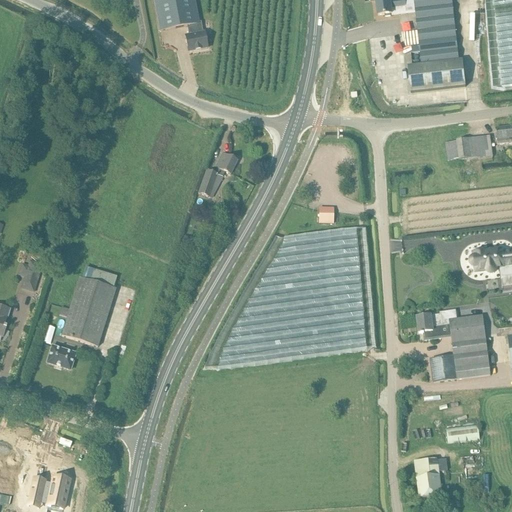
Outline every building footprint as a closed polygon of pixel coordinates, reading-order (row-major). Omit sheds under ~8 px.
[(203,33),(202,33),(200,23),(199,23),(194,0),(152,0),(159,32),(186,27),(188,36),(185,37),(188,52),(206,49),(203,33)] [(375,0),(377,16),(385,15),(385,17),(390,16),(390,15),(392,14),(392,10),(406,8),(406,7),(414,6),(421,66),(408,68),(411,94),(465,87),(462,61),(459,61),(452,0),(375,0)] [(511,143),(511,126),(496,129),(498,145),(511,143)] [(456,142),(445,144),(447,161),(458,160),(458,161),(470,159),(470,161),(493,158),(490,137),(456,141),(456,142)] [(211,199),(225,172),(230,175),(237,161),(222,153),(215,167),(218,169),(215,174),(206,171),(198,195),(211,199)] [(333,224),(333,212),(319,212),(319,224),(333,224)] [(470,262),(470,263),(470,264),(471,265),(471,266),(472,266),(472,267),(473,267),(474,267),(475,267),(476,272),(486,270),(486,271),(487,272),(487,273),(488,273),(489,274),(490,274),(491,274),(492,274),(493,274),(494,273),(495,273),(495,272),(495,271),(496,270),(496,269),(503,268),(503,270),(504,278),(511,277),(511,276),(511,252),(502,253),(501,250),(488,252),(488,251),(474,253),(474,258),(473,258),(473,259),(472,259),(471,260),(471,261),(470,261),(470,262)] [(33,294),(42,265),(29,261),(27,266),(22,264),(18,276),(24,278),(20,290),(33,294)] [(113,289),(117,277),(85,268),(82,279),(79,278),(69,310),(61,308),(59,316),(66,318),(61,336),(98,348),(116,289),(113,289)] [(0,335),(2,336),(5,326),(3,326),(8,309),(0,306),(0,335)] [(424,341),(441,339),(452,338),(454,357),(430,360),(433,383),(490,376),(483,316),(481,317),(481,313),(473,314),(473,318),(462,319),(461,312),(417,318),(419,334),(422,333),(422,335),(423,334),(424,341)] [(52,347),(47,363),(55,365),(55,364),(62,366),(62,368),(70,370),(75,355),(72,354),(73,352),(67,350),(66,352),(63,351),(63,350),(52,347)] [(478,425),(446,428),(448,444),(480,441),(478,425)] [(473,457),(461,458),(462,466),(474,464),(473,457)] [(446,460),(437,461),(437,459),(414,461),(419,499),(442,496),(439,472),(448,471),(446,460)] [(34,479),(29,499),(48,503),(47,507),(63,510),(69,481),(63,480),(64,480),(63,480),(59,479),(60,479),(59,479),(53,478),(52,486),(44,484),(44,482),(34,479)]
